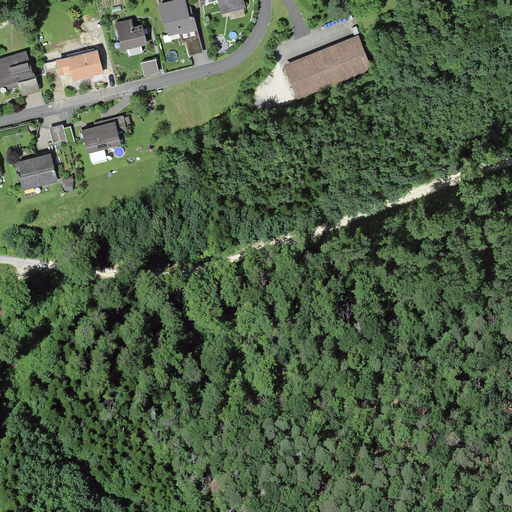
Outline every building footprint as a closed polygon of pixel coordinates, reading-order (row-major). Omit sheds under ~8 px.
[(165,22),(168,34),(195,27),(192,15),(188,16),(183,0),(178,0),(159,5),(163,22),(165,22)] [(219,0),(222,10),(241,5),(240,0),(219,0)] [(111,8),(112,16),(123,13),(122,6),(111,8)] [(7,18),(9,23),(14,24),(17,20),(15,15),(10,15),(7,18)] [(131,21),(118,24),(124,48),(126,48),(128,55),(130,56),(140,53),(141,51),(140,44),(146,43),(142,25),(133,28),(131,21)] [(189,56),(201,52),(198,38),(185,41),(189,56)] [(367,66),(357,40),(287,68),(297,94),(367,66)] [(70,71),(73,80),(102,73),(96,50),(67,58),(67,59),(56,62),(59,74),(70,71)] [(23,87),(25,94),(39,90),(39,89),(38,89),(33,72),(31,71),(30,66),(28,66),(27,61),(28,60),(26,52),(25,52),(25,54),(18,56),(16,58),(17,61),(11,62),(7,61),(0,62),(0,76),(1,78),(0,78),(0,81),(2,86),(0,88),(0,89),(0,92),(3,92),(5,90),(5,89),(18,85),(18,86),(23,87)] [(116,132),(124,129),(121,117),(113,119),(114,123),(88,129),(89,133),(83,134),(87,153),(119,144),(116,132)] [(59,144),(67,142),(63,130),(62,126),(48,130),(52,143),(59,141),(59,144)] [(70,128),(63,130),(67,142),(67,144),(74,142),(70,128)] [(46,181),(56,178),(50,156),(16,165),(18,172),(16,172),(17,176),(19,175),(21,187),(39,182),(40,184),(41,184),(43,185),(45,184),(46,183),(46,181)]
